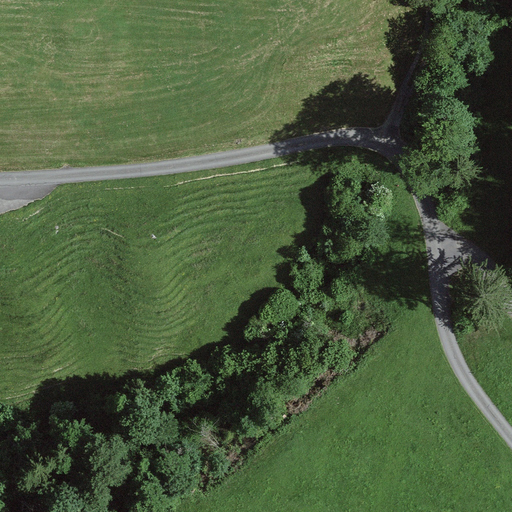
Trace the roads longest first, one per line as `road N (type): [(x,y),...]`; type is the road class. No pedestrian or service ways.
road 1 (track): [(433,238),(419,184),(401,160),(359,139),(145,169),(0,179)]
road 2 (track): [(511,435),(453,360),(433,238)]
road 3 (track): [(430,0),(432,32),(381,145)]
